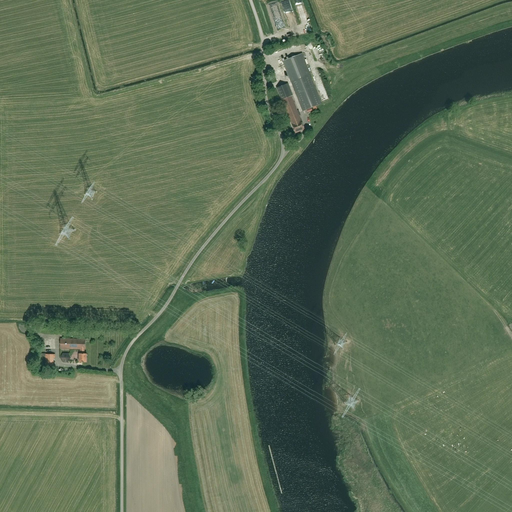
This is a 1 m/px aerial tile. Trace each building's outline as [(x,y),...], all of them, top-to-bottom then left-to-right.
[(270,11),(277,9),(275,1),(268,4),(270,11)] [(272,13),(276,26),(281,25),(279,21),(281,21),(278,11),(272,13)] [(285,12),(289,25),(296,23),(294,16),(290,17),(289,11),(285,12)] [(321,103),(309,75),(310,74),(302,54),(283,61),(291,82),(302,111),(321,103)] [(288,83),(283,85),(276,87),(281,100),(282,99),(295,133),(304,129),(299,115),(300,115),(298,110),(297,111),(291,96),(292,96),(288,83)] [(85,339),(65,338),(60,338),(60,348),(80,349),(80,354),(79,354),(79,362),(86,362),(86,354),(84,354),(84,349),(85,349),(85,339)] [(66,352),(60,355),(62,361),(69,358),(66,352)] [(45,354),(45,366),(53,366),(53,358),(55,358),(55,354),(45,354)]
